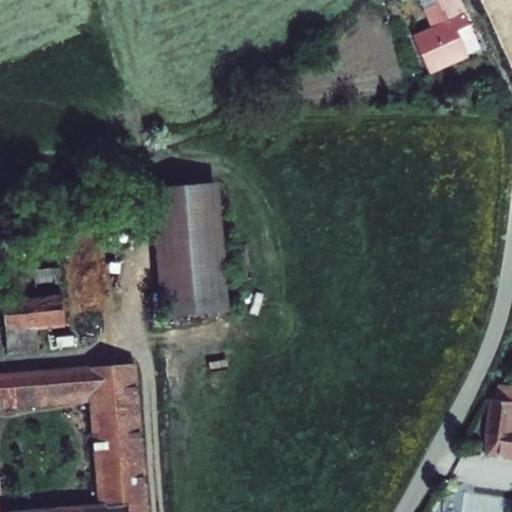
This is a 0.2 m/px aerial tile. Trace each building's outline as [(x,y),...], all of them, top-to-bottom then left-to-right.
[(511,0),(482,0),(511,90),(511,0)] [(479,35),(470,15),(420,37),(436,68),(471,52),(465,41),(479,35)] [(152,191),(163,314),(235,309),(226,184),(152,191)] [(18,273),(19,297),(11,297),(14,328),(71,325),(67,270),(18,273)] [(109,507),(58,511),(150,511),(139,365),(0,375),(0,511),(38,511),(39,511),(34,511),(7,511),(0,468),(0,399),(98,392),(109,507)] [(511,386),(497,384),(490,400),(485,451),(501,454),(511,454),(511,386)]
